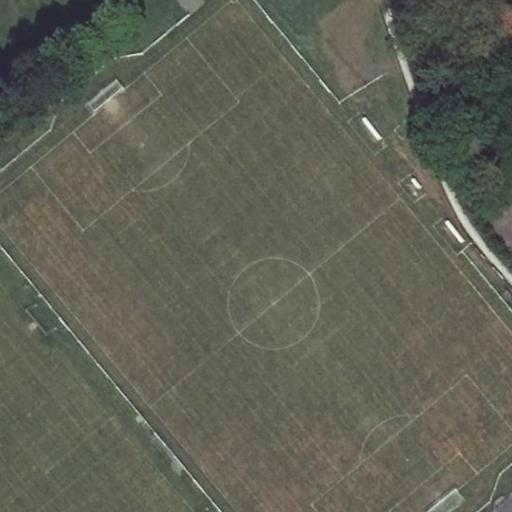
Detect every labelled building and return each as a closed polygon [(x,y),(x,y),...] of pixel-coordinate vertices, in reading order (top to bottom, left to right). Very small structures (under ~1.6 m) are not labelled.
[(511,5),(507,9),(507,7),(486,22),(511,58),(511,5)] [(391,125),(396,122),(387,111),(382,114),(391,125)] [(406,120),(395,129),(420,161),(424,158),(431,166),(442,156),(428,113),(414,124),(410,119),(407,121),(406,120)] [(438,185),(443,181),(434,170),(430,173),(438,185)] [(462,246),(456,238),(452,242),(458,249),(462,246)] [(175,459),(106,376),(99,382),(167,465),(175,459)]
